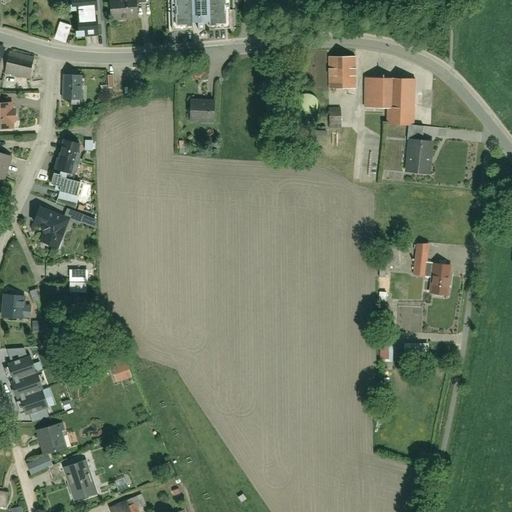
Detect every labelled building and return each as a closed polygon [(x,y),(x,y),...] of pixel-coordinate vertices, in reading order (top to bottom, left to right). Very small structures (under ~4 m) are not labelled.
[(97,9),(96,0),(72,0),(73,5),(76,5),(77,11),(79,11),(79,18),(78,18),(79,32),(83,31),(83,35),(98,34),(97,17),(95,17),(94,9),(97,9)] [(110,18),(138,15),(136,0),(119,0),(109,1),(110,18)] [(175,0),(177,31),(233,28),(231,0),(175,0)] [(53,41),(65,44),(71,28),(59,24),(53,41)] [(7,57),(3,72),(28,79),(32,64),(7,57)] [(329,90),(355,90),(356,59),(329,59),(329,90)] [(61,77),(61,102),(80,102),(80,77),(61,77)] [(107,78),(107,90),(115,90),(114,78),(107,78)] [(414,127),(414,110),(415,80),(364,79),(364,109),(388,109),(388,127),(414,127)] [(9,125),(15,125),(14,111),(9,111),(9,106),(0,105),(0,88),(1,82),(0,81),(0,131),(9,132),(9,125)] [(294,103),(293,110),(297,118),(302,121),(309,121),(315,117),(319,110),(317,102),(312,97),(306,95),(299,97),(294,103)] [(188,101),(187,123),(214,123),(215,102),(188,101)] [(322,110),(322,129),(339,129),(339,110),(322,110)] [(412,139),(409,171),(433,173),(436,141),(412,139)] [(54,173),(51,184),(61,187),(60,192),(77,196),(81,182),(74,180),(81,154),(78,153),(80,144),(64,140),(59,159),(58,158),(55,169),(60,170),(59,174),(54,173)] [(0,155),(0,182),(2,183),(10,158),(0,155)] [(37,211),(31,227),(41,231),(37,243),(56,251),(67,222),(37,211)] [(83,217),(67,211),(64,220),(79,226),(83,217)] [(431,280),(429,296),(448,298),(451,268),(427,266),(429,248),(416,246),(413,278),(431,280)] [(378,248),(378,269),(400,270),(400,249),(378,248)] [(69,272),(70,294),(86,293),(86,272),(69,272)] [(35,289),(29,292),(33,303),(40,300),(35,289)] [(2,296),(1,318),(21,319),(21,318),(31,319),(31,305),(22,305),(22,297),(2,296)] [(33,322),(33,332),(46,332),(46,322),(33,322)] [(392,333),(380,333),(380,361),(392,361),(392,333)] [(22,397),(30,423),(52,416),(46,399),(50,397),(47,388),(43,389),(38,373),(42,372),(38,362),(34,363),(28,344),(7,351),(16,380),(12,381),(18,398),(22,397)] [(404,348),(404,361),(428,361),(428,349),(404,348)] [(109,368),(116,384),(129,378),(122,362),(109,368)] [(35,432),(42,455),(69,448),(63,424),(35,432)] [(47,456),(26,466),(30,476),(52,466),(47,456)] [(52,481),(65,476),(74,502),(96,494),(84,461),(63,469),(62,465),(48,470),(52,481)] [(169,462),(161,466),(164,473),(172,470),(169,462)] [(115,482),(117,489),(127,486),(125,478),(115,482)] [(177,489),(171,492),(175,500),(181,498),(177,489)] [(145,511),(147,511),(140,496),(127,502),(131,511),(145,511)] [(109,508),(110,511),(130,511),(127,502),(109,508)]
